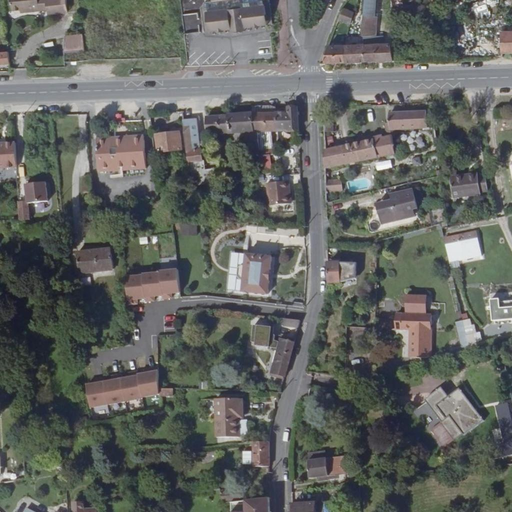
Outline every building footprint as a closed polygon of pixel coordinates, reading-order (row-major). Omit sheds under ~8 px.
[(12,0),(13,10),(21,10),(23,9),(22,5),(21,0),(12,0)] [(41,8),(41,11),(49,11),(48,0),(39,0),(40,2),(41,8)] [(48,0),(49,11),(49,15),(68,13),(67,0),(48,0)] [(228,0),(229,2),(207,4),(207,9),(258,4),(257,0),(228,0)] [(365,0),(363,35),(373,35),(373,16),(375,16),(376,0),(365,0)] [(153,10),(127,13),(127,15),(129,34),(156,31),(155,21),(165,20),(163,2),(152,3),(153,10)] [(271,2),(258,4),(207,9),(209,28),(236,25),(251,24),(273,22),(271,2)] [(354,10),(344,6),(339,17),(351,21),(354,10)] [(393,14),(394,18),(417,13),(416,9),(393,14)] [(182,13),(183,32),(199,32),(198,13),(182,13)] [(102,14),(88,16),(90,30),(103,29),(104,38),(129,35),(129,34),(127,15),(103,18),(102,14)] [(502,50),(511,49),(511,30),(502,31),(502,50)] [(64,35),(64,50),(83,49),(82,34),(64,35)] [(365,59),(393,58),(391,41),(373,42),(364,42),(365,59)] [(349,59),(365,59),(364,42),(349,42),(349,43),(349,59)] [(323,60),(349,59),(349,43),(329,43),(323,60)] [(47,57),(46,50),(32,51),(33,58),(47,57)] [(0,63),(10,62),(9,52),(0,52),(0,63)] [(255,117),(252,117),(253,134),(255,134),(256,151),(256,160),(270,159),(275,158),(275,152),(273,152),(272,134),(281,134),(279,116),(278,116),(268,116),(268,111),(255,111),(255,117)] [(283,116),(279,116),(281,134),(300,133),(299,112),(283,112),(283,116)] [(391,117),(393,131),(430,126),(428,112),(391,117)] [(252,117),(207,120),(208,138),(209,138),(232,136),(233,139),(237,138),(237,135),(247,135),(247,144),(248,151),(256,151),(255,134),(253,134),(252,117)] [(196,122),(184,124),(185,134),(187,153),(191,180),(191,182),(215,182),(214,172),(206,172),(205,168),(204,168),(204,163),(203,163),(201,152),(200,153),(196,122)] [(187,153),(185,134),(157,138),(160,156),(187,153)] [(326,151),(326,170),(397,155),(393,137),(326,151)] [(133,143),(133,138),(97,140),(99,173),(147,169),(145,142),(133,143)] [(0,170),(17,169),(15,144),(0,145),(0,170)] [(375,170),(390,168),(389,161),(374,162),(375,170)] [(81,176),(83,192),(92,190),(89,175),(81,176)] [(454,180),(457,200),(484,195),(484,193),(491,192),(489,177),(481,178),(481,175),(454,180)] [(326,179),(326,192),(342,191),(341,178),(326,179)] [(266,182),(267,205),(290,205),(289,182),(266,182)] [(47,204),(46,185),(26,186),(27,205),(47,204)] [(390,208),(380,210),(383,225),(395,222),(394,219),(408,215),(407,212),(416,210),(414,201),(411,191),(392,195),(394,201),(388,203),(390,208)] [(394,219),(395,222),(421,216),(418,200),(414,201),(416,210),(407,212),(408,215),(394,219)] [(478,233),(447,240),(452,266),(484,259),(478,233)] [(106,259),(105,254),(78,256),(80,272),(80,278),(91,276),(114,274),(113,258),(106,259)] [(270,283),(271,273),(272,260),(246,257),(245,268),(241,268),(238,270),(237,279),(240,282),(243,283),(242,294),(268,297),(270,283)] [(341,260),(329,261),(329,281),(342,280),(341,260)] [(356,261),(341,260),(342,279),(355,276),(356,263),(357,263),(358,261),(356,261)] [(355,276),(342,279),(342,280),(357,277),(357,263),(356,263),(355,276)] [(177,270),(124,275),(126,302),(180,297),(177,270)] [(432,357),(433,316),(424,315),(425,296),(408,295),(407,313),(409,313),(409,315),(396,314),(396,330),(405,330),(405,357),(432,357)] [(511,298),(491,300),(492,321),(511,319),(511,298)] [(288,322),(294,323),(295,315),(280,314),(279,321),(286,322),(288,322)] [(298,332),(301,324),(294,323),(288,322),(287,331),(298,332)] [(467,334),(464,322),(456,323),(459,336),(467,334)] [(454,348),(456,357),(471,352),(471,351),(467,334),(459,336),(462,346),(454,348)] [(284,380),(294,346),(280,342),(271,376),(284,380)] [(453,396),(436,408),(446,421),(449,418),(464,438),(484,423),(460,391),(453,396)] [(434,405),(436,408),(453,396),(451,392),(434,405)] [(511,423),(508,403),(496,405),(504,444),(474,450),(477,463),(511,455),(511,423)] [(240,418),(244,418),(244,406),(240,406),(240,404),(217,404),(218,442),(240,442),(240,423),(240,418)] [(270,470),(270,446),(254,445),(254,470),(270,470)] [(310,463),(311,480),(328,478),(346,477),(345,460),(328,462),(328,454),(311,455),(311,463),(310,463)] [(233,505),(248,503),(247,492),(221,494),(223,505),(233,505)] [(264,511),(264,502),(248,503),(233,505),(232,511),(264,511)]
